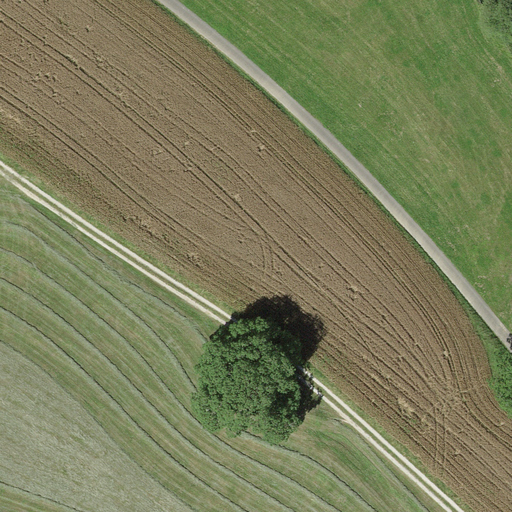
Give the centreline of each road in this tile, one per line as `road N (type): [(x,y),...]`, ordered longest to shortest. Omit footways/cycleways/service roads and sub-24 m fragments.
road 1 (track): [(454,511),(323,389),(0,166)]
road 2 (track): [(168,0),(333,142),(511,344)]
